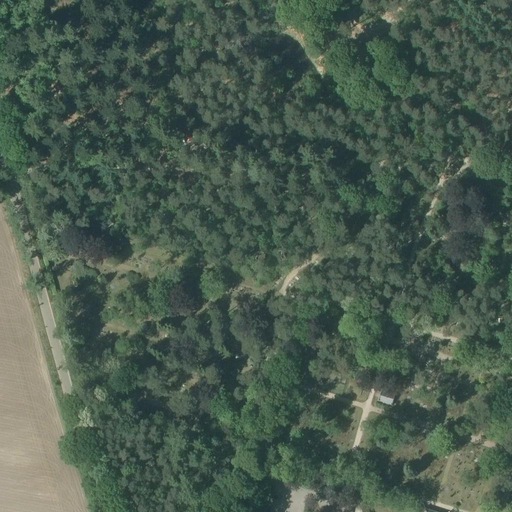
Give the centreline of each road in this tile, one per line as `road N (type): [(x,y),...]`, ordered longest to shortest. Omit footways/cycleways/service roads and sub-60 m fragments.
road 1 (unclassified): [(96,511),(0,151)]
road 2 (track): [(271,0),(249,36),(256,77),(224,118),(222,149),(201,158)]
road 3 (track): [(52,0),(70,47),(57,77),(61,92),(87,129),(70,152),(72,165)]
road 4 (track): [(429,0),(486,68),(457,158)]
road 5 (track): [(407,0),(371,31),(384,84),(357,152)]
road 6 (track): [(502,0),(384,84)]
